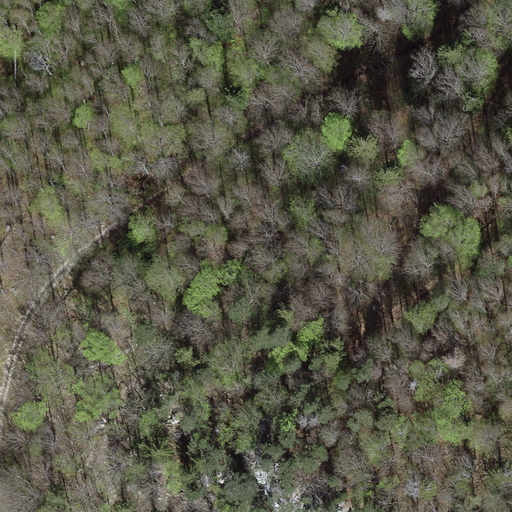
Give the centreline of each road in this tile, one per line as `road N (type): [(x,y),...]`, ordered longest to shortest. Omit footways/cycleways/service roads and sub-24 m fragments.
road 1 (track): [(496,0),(298,104),(97,237),(29,313),(0,411)]
road 2 (track): [(511,242),(366,325),(437,182),(511,62)]
